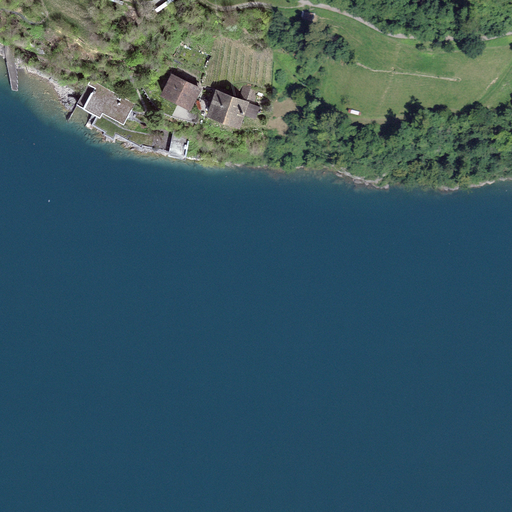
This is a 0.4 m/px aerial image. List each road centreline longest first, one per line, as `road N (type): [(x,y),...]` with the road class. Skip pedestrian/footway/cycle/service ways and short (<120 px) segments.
road 1 (track): [(511,66),(465,111),(364,120),(335,114),(300,89),(256,102),(209,88)]
road 2 (residential): [(511,32),(399,35),(298,0)]
